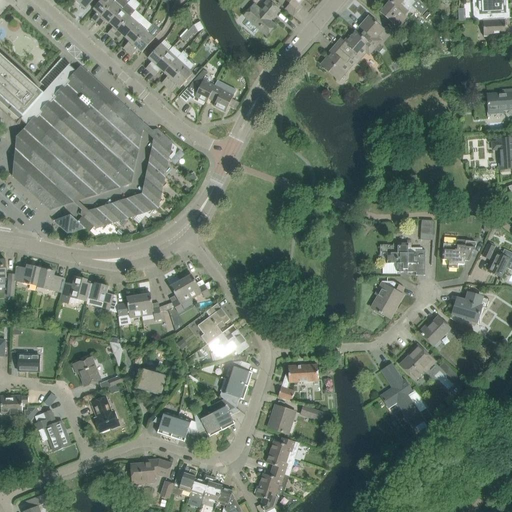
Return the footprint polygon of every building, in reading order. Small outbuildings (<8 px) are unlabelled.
[(75,0),(86,9),(93,0),(75,0)] [(91,19),(96,23),(116,0),(101,0),(93,9),(97,13),(91,19)] [(126,0),(116,0),(96,23),(100,27),(106,20),(110,24),(127,4),(129,2),(126,0)] [(254,5),(244,16),(249,20),(244,26),(255,35),(260,30),(266,36),(275,26),(270,21),(279,10),(268,0),(260,10),(254,5)] [(282,0),(289,5),(285,10),(293,17),(302,7),(299,4),(302,0),(282,0)] [(386,0),(389,2),(397,9),(407,18),(408,18),(410,16),(411,17),(413,15),(412,14),(416,10),(423,16),(428,9),(422,4),(417,0),(386,0)] [(474,20),(480,20),(510,19),(509,10),(504,10),(503,0),(479,0),(480,11),(473,12),(474,20)] [(407,18),(397,9),(389,2),(384,7),(383,6),(379,12),(398,28),(407,18)] [(107,34),(112,38),(133,14),(135,11),(127,4),(110,24),(113,27),(107,34)] [(189,7),(182,10),(184,15),(191,13),(189,7)] [(122,35),(126,38),(141,21),(143,17),(136,11),(135,11),(133,14),(112,38),(116,41),(122,35)] [(427,13),(423,17),(428,21),(432,17),(427,13)] [(141,21),(126,38),(129,42),(123,48),(128,52),(146,32),(152,25),(144,18),(143,17),(141,21)] [(360,35),(359,35),(373,47),(375,49),(382,55),(385,51),(383,49),(383,48),(379,44),(382,41),(377,37),(384,29),(369,17),(360,27),(363,30),(360,35)] [(510,19),(480,20),(483,20),(484,37),(505,36),(505,22),(510,22),(510,19)] [(146,32),(128,52),(132,56),(138,49),(142,53),(154,39),(162,31),(154,23),(152,25),(146,32)] [(194,26),(180,39),(185,43),(193,35),(194,36),(197,33),(194,26)] [(341,39),(335,46),(355,63),(366,50),(369,52),(373,47),(359,35),(356,31),(345,43),(341,39)] [(0,53),(0,47),(1,46),(0,45),(0,109),(17,124),(21,119),(21,120),(44,94),(43,93),(0,53)] [(169,52),(160,45),(148,58),(152,62),(146,69),(150,72),(169,52)] [(355,63),(335,46),(330,52),(332,53),(321,65),(335,78),(341,71),(344,75),(355,63)] [(164,73),(177,59),(181,54),(173,47),(169,52),(150,72),(154,76),(160,70),(164,73)] [(162,83),(166,87),(189,61),(186,58),(189,56),(184,51),(181,54),(177,59),(164,73),(168,76),(162,83)] [(189,61),(166,87),(170,91),(176,84),(180,88),(193,74),(189,70),(194,65),(189,61)] [(134,135),(131,136),(129,129),(132,129),(134,117),(81,68),(77,72),(70,66),(71,65),(70,64),(43,93),(44,94),(21,120),(29,126),(25,130),(21,176),(26,181),(51,204),(75,196),(77,187),(83,188),(83,191),(89,197),(131,183),(140,140),(134,135)] [(188,88),(180,97),(186,103),(192,97),(194,98),(193,100),(203,105),(205,102),(207,103),(209,98),(215,86),(209,83),(210,80),(210,78),(205,76),(208,72),(204,70),(191,84),(189,89),(188,88)] [(215,86),(209,98),(216,102),(214,106),(225,112),(228,107),(232,99),(234,96),(237,90),(226,84),(224,88),(216,84),(215,86)] [(511,93),(501,94),(487,95),(488,111),(503,110),(511,109),(511,93)] [(164,136),(158,130),(154,134),(160,140),(164,136)] [(154,134),(152,136),(155,138),(153,148),(168,161),(169,157),(172,159),(175,155),(177,148),(164,136),(160,140),(154,134)] [(511,139),(498,140),(499,150),(500,170),(511,168),(511,139)] [(152,153),(150,163),(165,177),(166,171),(169,167),(167,165),(168,161),(153,148),(150,151),(152,153)] [(148,169),(146,179),(162,192),(163,186),(166,183),(164,181),(165,177),(150,163),(146,167),(148,169)] [(195,174),(189,177),(192,182),(198,179),(195,174)] [(145,184),(143,194),(158,208),(160,202),(163,198),(161,196),(162,192),(146,179),(143,182),(145,184)] [(131,196),(128,199),(143,213),(147,212),(149,214),(153,210),(155,209),(159,213),(161,214),(163,212),(158,208),(143,194),(133,197),(131,196)] [(113,204),(112,204),(128,218),(132,217),(134,219),(137,215),(143,213),(128,199),(118,202),(116,201),(113,204)] [(97,209),(112,223),(116,222),(121,227),(126,220),(125,219),(128,218),(112,204),(113,204),(103,207),(101,205),(97,209)] [(82,214),(83,215),(82,217),(94,227),(95,226),(97,228),(101,227),(104,229),(107,225),(112,223),(97,209),(87,212),(85,210),(82,214)] [(68,234),(85,229),(89,232),(94,227),(82,217),(78,222),(71,215),(53,221),(68,234)] [(422,220),(421,234),(433,235),(434,223),(432,221),(422,220)] [(443,244),(442,260),(449,260),(448,267),(457,268),(458,264),(464,265),(464,261),(468,261),(471,257),(476,245),(475,242),(470,242),(457,241),(456,245),(443,244)] [(425,276),(425,250),(416,250),(416,253),(408,253),(408,243),(398,243),(398,242),(393,242),(393,245),(380,245),(380,254),(387,254),(387,264),(397,264),(397,272),(403,272),(403,270),(407,270),(407,272),(416,272),(416,275),(425,276)] [(488,245),(483,256),(489,259),(490,258),(494,260),(488,271),(501,277),(506,267),(511,270),(511,268),(511,253),(505,250),(502,256),(497,253),(497,254),(493,252),(494,248),(488,245)] [(16,274),(15,281),(37,286),(41,269),(27,266),(27,269),(17,267),(16,267),(16,274)] [(37,286),(37,287),(62,293),(64,286),(65,283),(65,282),(66,279),(58,277),(58,280),(53,279),(55,272),(51,271),(51,270),(48,270),(41,269),(37,286)] [(192,274),(187,277),(186,276),(182,279),(183,279),(181,280),(192,299),(202,293),(205,298),(211,295),(208,290),(205,284),(199,288),(192,274)] [(79,305),(80,300),(88,302),(89,298),(92,285),(86,283),(87,280),(75,277),(73,288),(64,286),(62,293),(60,301),(69,304),(77,306),(79,305)] [(172,303),(167,305),(168,309),(175,307),(178,313),(184,310),(181,305),(192,299),(181,280),(179,281),(175,283),(175,284),(170,286),(178,300),(172,303)] [(383,282),(375,294),(378,296),(371,308),(391,319),(403,296),(400,294),(404,287),(394,282),(383,282)] [(88,302),(87,304),(102,308),(118,313),(117,305),(116,296),(113,295),(106,294),(108,287),(96,284),(95,286),(92,285),(88,302)] [(141,295),(139,295),(142,316),(154,315),(155,320),(161,319),(160,312),(168,309),(167,305),(159,308),(153,309),(151,294),(145,294),(145,293),(140,294),(141,295)] [(489,299),(469,293),(466,302),(457,299),(453,314),(466,318),(466,319),(479,323),(483,308),(487,309),(489,299)] [(127,303),(117,305),(118,313),(120,326),(131,324),(130,318),(142,316),(139,295),(137,296),(137,295),(132,295),(132,297),(127,297),(127,303)] [(223,333),(222,333),(217,325),(223,321),(225,323),(230,320),(221,308),(217,304),(206,312),(210,317),(198,326),(204,334),(201,336),(207,345),(223,333)] [(420,332),(419,332),(433,346),(450,329),(438,317),(422,334),(420,332)] [(457,323),(453,330),(464,338),(469,330),(457,323)] [(246,341),(237,330),(233,333),(235,336),(228,341),(223,333),(207,345),(213,353),(216,361),(223,359),(234,350),(238,355),(249,346),(246,342),(246,341)] [(183,340),(177,344),(182,351),(188,346),(183,340)] [(506,340),(497,343),(500,350),(509,347),(506,340)] [(111,342),(110,342),(120,368),(124,344),(120,344),(117,343),(111,342)] [(435,362),(418,345),(413,350),(415,352),(410,356),(410,355),(400,365),(414,379),(423,370),(425,372),(435,362)] [(19,371),(39,372),(40,355),(19,355),(19,371)] [(92,358),(73,365),(74,365),(76,364),(85,386),(101,380),(92,358)] [(227,379),(248,386),(251,378),(252,373),(253,373),(250,372),(248,371),(250,364),(246,363),(241,361),(233,362),(231,368),(229,367),(226,377),(228,377),(227,379)] [(444,362),(439,367),(447,376),(452,371),(444,362)] [(318,382),(317,365),(288,366),(289,376),(286,375),(286,374),(278,397),(292,402),(295,392),(289,390),(291,383),(318,382)] [(394,388),(381,396),(387,405),(394,401),(397,404),(412,428),(414,427),(418,433),(428,427),(420,416),(407,395),(412,392),(405,381),(403,382),(393,367),(383,373),(390,384),(391,384),(394,388)] [(144,369),(138,389),(161,396),(167,376),(144,369)] [(112,386),(125,381),(122,375),(109,380),(112,386)] [(191,375),(190,376),(195,384),(199,381),(191,375)] [(244,400),(248,386),(227,379),(223,393),(221,393),(220,397),(224,400),(236,408),(239,398),(244,400)] [(460,379),(455,384),(459,388),(464,383),(460,379)] [(50,395),(44,401),(50,406),(55,399),(50,395)] [(0,404),(1,405),(1,414),(23,414),(22,404),(29,404),(28,397),(22,397),(22,396),(0,396),(0,404)] [(106,397),(92,403),(98,417),(95,419),(101,433),(111,429),(119,425),(117,420),(114,411),(112,412),(106,397)] [(224,400),(210,407),(212,411),(222,431),(230,427),(235,424),(234,422),(231,416),(240,411),(236,408),(224,400)] [(296,413),(275,406),(273,413),(274,414),(272,420),(271,419),(268,428),(286,434),(291,419),(293,420),(296,413)] [(319,421),(322,412),(304,406),(301,415),(319,421)] [(36,409),(36,408),(28,408),(28,411),(25,411),(25,421),(36,409)] [(47,420),(36,424),(38,431),(45,428),(54,452),(71,445),(62,421),(56,423),(51,410),(45,413),(47,420)] [(195,416),(196,423),(198,434),(206,430),(209,435),(210,437),(215,435),(222,431),(212,411),(200,417),(199,414),(195,416)] [(178,416),(164,412),(162,419),(157,418),(153,422),(160,424),(158,430),(158,433),(163,435),(171,437),(178,416)] [(178,416),(171,437),(179,440),(184,442),(185,442),(185,439),(187,433),(198,436),(198,434),(196,423),(191,422),(192,421),(178,416)] [(274,441),(270,452),(295,460),(301,444),(282,438),(281,443),(274,441)] [(290,477),(294,464),(295,460),(270,452),(267,463),(273,465),(272,471),(285,475),(290,477)] [(167,477),(171,464),(172,464),(159,460),(150,461),(150,463),(131,465),(133,482),(142,481),(142,483),(155,482),(154,474),(157,474),(167,477)] [(175,483),(172,494),(180,497),(184,491),(191,493),(196,477),(198,472),(189,469),(186,468),(185,470),(180,468),(175,483)] [(263,474),(260,485),(277,491),(279,485),(282,486),(285,475),(272,471),(270,476),(263,474)] [(191,493),(187,504),(200,508),(204,497),(211,476),(205,475),(203,481),(196,479),(196,477),(191,493)] [(217,504),(222,486),(215,483),(216,478),(211,476),(204,497),(217,502),(217,504)] [(169,498),(174,485),(165,482),(161,496),(169,498)] [(260,485),(256,496),(263,498),(261,504),(265,511),(266,511),(275,508),(278,497),(275,496),(277,491),(260,485)] [(227,509),(232,493),(222,488),(223,486),(222,486),(217,504),(225,506),(223,511),(222,511),(224,511),(225,509),(226,509),(227,509)] [(242,511),(239,505),(232,493),(227,509),(226,509),(225,509),(224,511),(242,511)] [(30,509),(24,511),(23,511),(41,511),(46,510),(45,508),(51,505),(47,494),(30,501),(32,506),(29,507),(30,509)]
